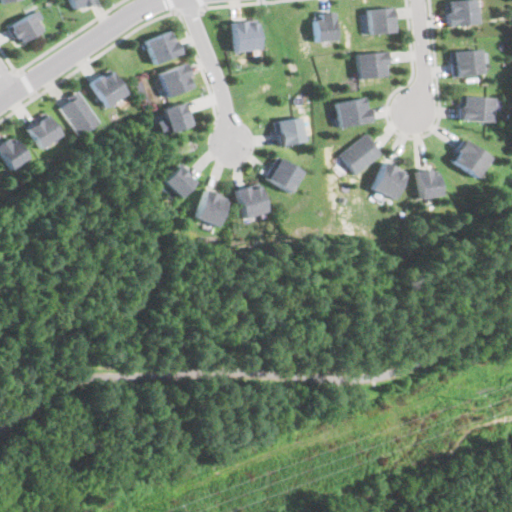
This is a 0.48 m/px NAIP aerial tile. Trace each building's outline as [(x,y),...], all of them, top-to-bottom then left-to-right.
[(65,0),(70,10),(88,3),(86,0),(65,0)] [(442,0),(472,0),(474,22),(445,25),(442,0)] [(389,5),(391,30),(367,32),(365,7),(389,5)] [(35,9),(40,17),(34,20),(40,29),(20,41),(16,35),(12,38),(5,26),(29,12),(35,9)] [(316,12),(331,10),(333,38),(312,40),(310,15),(317,15),(316,12)] [(229,20),(254,18),(257,47),(232,50),(229,20)] [(168,28),(177,52),(150,63),(141,40),(168,28)] [(447,51),(477,48),(479,72),(450,75),(447,51)] [(383,49),(386,74),(356,78),(353,53),(383,49)] [(154,72),(182,61),(191,84),(164,95),(154,72)] [(84,81),(105,67),(121,91),(100,106),(84,81)] [(63,96),(73,89),(95,121),(74,135),(55,106),(65,99),(63,96)] [(458,94),(489,96),(488,121),(456,119),(458,94)] [(364,95),(368,120),(337,126),(333,101),(364,95)] [(178,101),(183,114),(187,113),(190,123),(167,131),(159,108),(178,101)] [(56,133),(35,147),(21,127),(42,113),(56,133)] [(273,120),(296,115),(301,140),(278,144),(273,120)] [(363,131),(379,151),(352,173),(336,153),(363,131)] [(0,159),(0,138),(2,137),(4,140),(10,136),(23,156),(6,168),(0,159)] [(461,137),(487,155),(473,176),(447,158),(461,137)] [(274,155),(300,170),(287,191),(262,176),(274,155)] [(381,160),(404,170),(391,198),(369,188),(381,160)] [(176,161),(184,169),(182,172),(191,181),(176,196),(159,179),(176,161)] [(413,170),(427,167),(427,170),(434,169),(438,193),(418,197),(413,170)] [(255,181),(264,209),(240,217),(231,189),(255,181)] [(201,188),(224,197),(213,225),(190,216),(201,188)]
